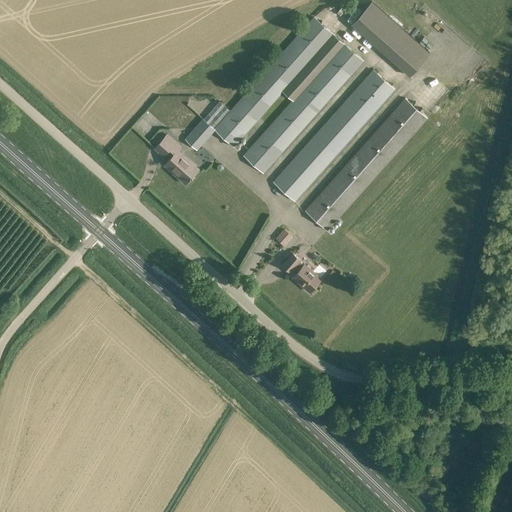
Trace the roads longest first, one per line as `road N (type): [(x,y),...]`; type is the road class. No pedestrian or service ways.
road 1 (unclassified): [(511,377),(340,374),(290,344),(127,200)]
road 2 (primary): [(401,511),(98,231)]
road 3 (unclassified): [(127,200),(0,83)]
road 4 (unclassified): [(0,348),(98,231)]
road 5 (primary): [(98,231),(0,143)]
